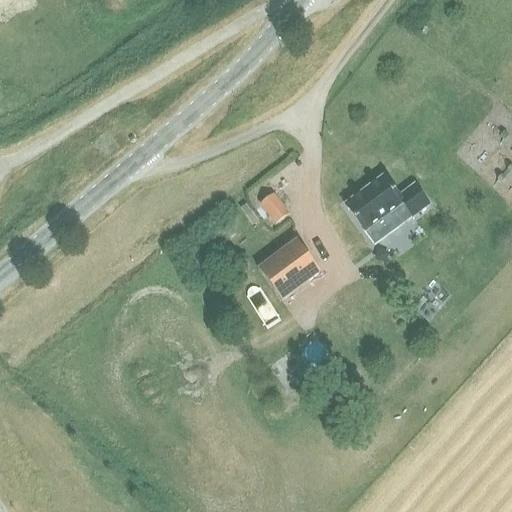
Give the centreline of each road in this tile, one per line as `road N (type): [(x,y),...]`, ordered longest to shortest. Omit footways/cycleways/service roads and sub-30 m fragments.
road 1 (unclassified): [(0,171),(259,15),(296,11)]
road 2 (unclassified): [(137,165),(168,163),(305,110),(390,0)]
road 3 (tertiary): [(137,165),(296,11)]
road 4 (tertiary): [(0,276),(137,165)]
